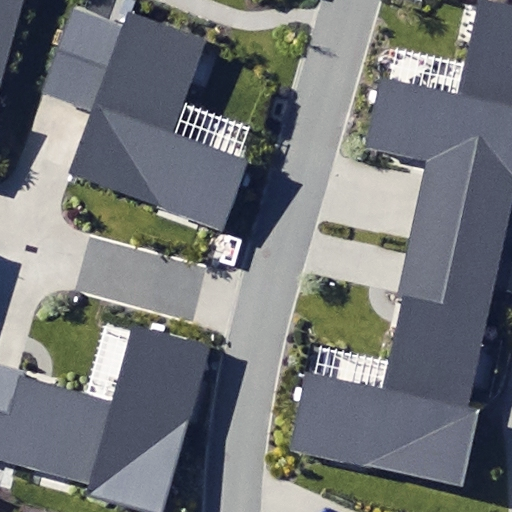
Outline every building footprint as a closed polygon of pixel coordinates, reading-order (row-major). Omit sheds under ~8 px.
[(0,0),(0,85),(24,0),(0,0)] [(411,228),(502,247),(511,197),(511,7),(479,1),(460,96),(379,80),(366,146),(425,158),(411,228)] [(75,6),(42,89),(96,111),(72,169),(223,230),(249,166),(170,134),(208,40),(129,9),(123,25),(75,6)] [(502,247),(411,228),(396,298),(404,300),(385,390),(309,374),(295,446),(463,481),(478,408),(469,407),(502,247)] [(0,375),(0,462),(88,487),(85,498),(136,511),(163,511),(209,349),(134,328),(112,407),(0,375)]
